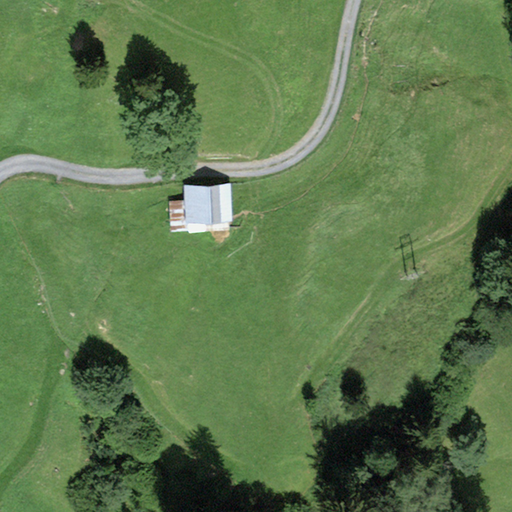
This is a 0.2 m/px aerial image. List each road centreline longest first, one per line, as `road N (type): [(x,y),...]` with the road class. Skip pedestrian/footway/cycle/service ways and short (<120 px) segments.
road 1 (unclassified): [(0,172),(34,163),(118,177),(280,162),(325,120),(355,0)]
road 2 (track): [(0,490),(35,436),(58,349)]
